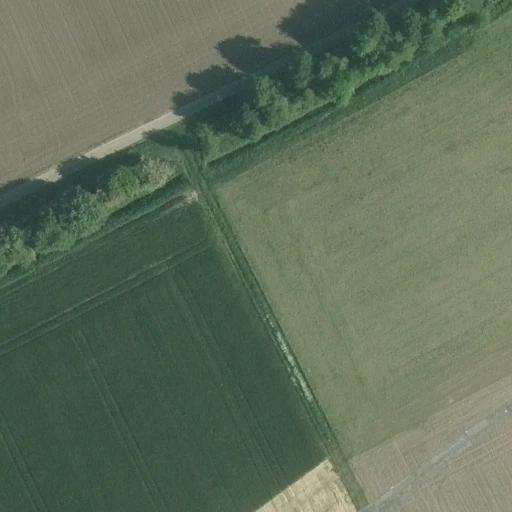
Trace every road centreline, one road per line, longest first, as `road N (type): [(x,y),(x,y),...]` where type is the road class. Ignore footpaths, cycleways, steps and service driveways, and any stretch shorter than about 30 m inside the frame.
road 1 (unclassified): [(412,0),(0,202)]
road 2 (track): [(166,122),(369,511)]
